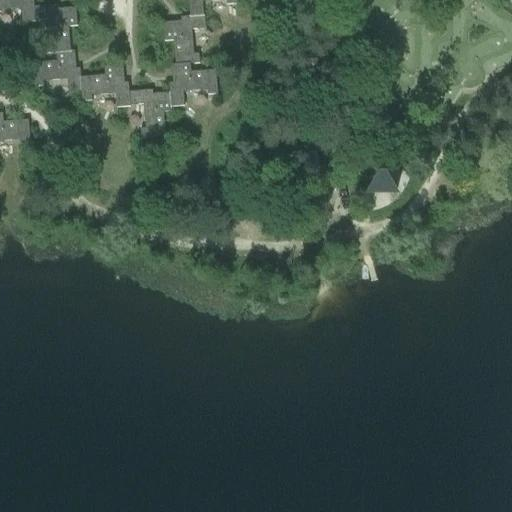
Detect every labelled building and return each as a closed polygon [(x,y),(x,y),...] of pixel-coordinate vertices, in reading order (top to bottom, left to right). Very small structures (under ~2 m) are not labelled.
[(36,24),(36,23),(35,9),(34,0),(0,0),(0,12),(21,11),(23,25),(36,24)] [(188,0),(190,19),(203,17),(202,4),(226,2),(226,7),(236,7),(235,0),(188,0)] [(47,56),(56,55),(71,54),(71,53),(69,29),(78,28),(76,10),(58,11),(58,7),(35,9),(36,23),(49,21),(51,45),(46,46),(47,56)] [(205,17),(203,17),(190,19),(180,19),(181,23),(163,25),(164,44),(173,43),(175,66),(190,65),(190,66),(199,65),(199,55),(194,56),(192,32),(206,31),(205,17)] [(69,95),(81,94),(82,94),(81,79),(80,70),(76,70),(75,52),(71,53),(71,54),(56,55),(57,63),(32,65),(34,89),(44,88),(44,83),(68,81),(69,95)] [(169,85),(170,94),(171,109),(172,109),(184,108),(183,94),(207,92),(207,97),(217,96),(215,72),(191,74),(190,66),(190,65),(175,66),(171,67),(173,85),(169,85)] [(105,77),(81,79),(82,94),(81,94),(82,103),(92,103),(92,98),(116,96),(117,110),(130,109),(130,107),(129,94),(128,84),(124,85),(123,67),(104,68),(105,77)] [(172,113),(172,109),(171,109),(170,94),(153,96),(152,92),(129,94),(130,107),(143,106),(145,130),(140,130),(141,140),(165,138),(163,114),(172,113)] [(0,115),(0,143),(19,142),(20,147),(30,146),(27,122),(3,124),(2,116),(0,115)] [(321,172),(320,169),(317,153),(302,155),(306,178),(321,175),(321,172)]
